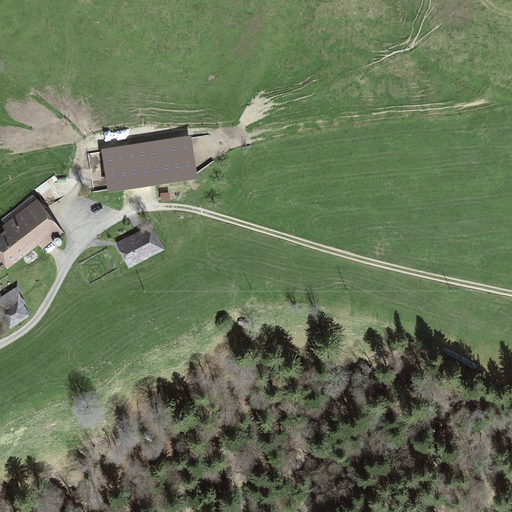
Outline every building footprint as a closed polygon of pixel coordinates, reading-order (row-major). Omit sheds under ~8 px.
[(161,188),(159,171),(168,170),(164,142),(106,150),(110,179),(142,174),(145,190),(161,188)] [(0,239),(0,245),(10,258),(38,236),(45,244),(59,234),(42,211),(48,206),(42,198),(7,224),(12,230),(0,239)] [(175,238),(191,232),(186,219),(171,225),(175,238)] [(131,263),(161,249),(152,230),(122,244),(131,263)] [(26,315),(19,303),(24,300),(17,289),(0,298),(0,307),(10,325),(26,315)]
